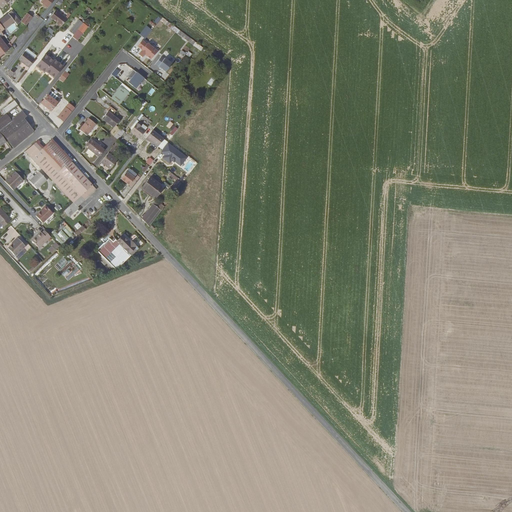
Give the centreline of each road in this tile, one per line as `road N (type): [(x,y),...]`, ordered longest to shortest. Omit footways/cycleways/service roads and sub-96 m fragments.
road 1 (tertiary): [(409,511),(57,136)]
road 2 (residential): [(57,136),(123,55),(146,72)]
